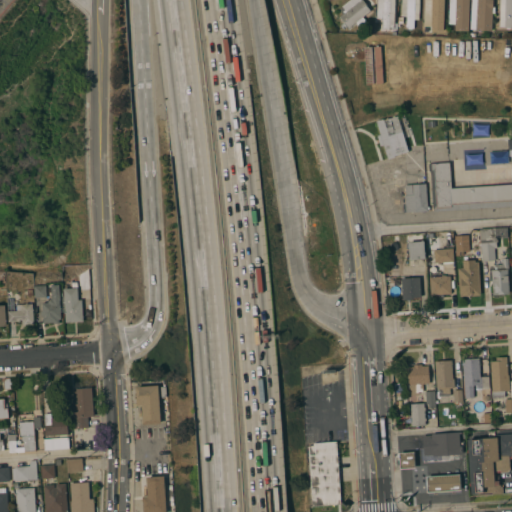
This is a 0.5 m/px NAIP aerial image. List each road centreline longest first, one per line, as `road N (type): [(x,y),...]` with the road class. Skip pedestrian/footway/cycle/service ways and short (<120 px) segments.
road 1 (motorway): [(265,511),(218,0)]
road 2 (motorway): [(179,0),(201,184),(220,511)]
road 3 (tertiary): [(99,0),(110,349)]
road 4 (motorway): [(140,0),(159,288),(154,322)]
road 5 (motorway): [(366,327),(315,305),(297,275),(268,89)]
road 6 (secondary): [(366,327),(338,160)]
road 7 (secondary): [(338,160),(288,0)]
road 8 (residential): [(511,325),(394,333),(366,327)]
road 9 (secondary): [(375,454),(366,327)]
